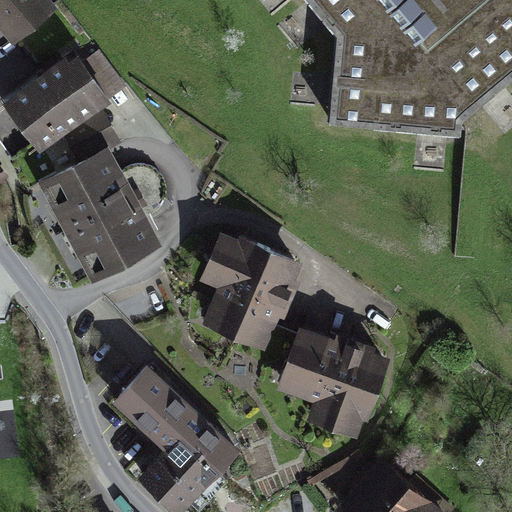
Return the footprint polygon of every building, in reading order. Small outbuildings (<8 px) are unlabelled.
[(46,0),(0,0),(0,38),(16,58),(63,18),(46,0)] [(511,0),(312,0),(339,31),(335,114),(459,129),(460,117),(511,73),(511,0)] [(3,114),(43,165),(117,107),(78,57),(3,114)] [(95,283),(162,243),(109,152),(43,195),(95,283)] [(316,286),(232,246),(210,289),(232,300),(211,339),(275,369),(316,286)] [(387,430),(410,356),(314,327),(304,358),(291,401),(387,430)] [(214,511),(256,468),(181,402),(151,439),(180,463),(150,497),(168,511),(214,511)] [(448,511),(378,452),(334,503),(345,511),(448,511)]
